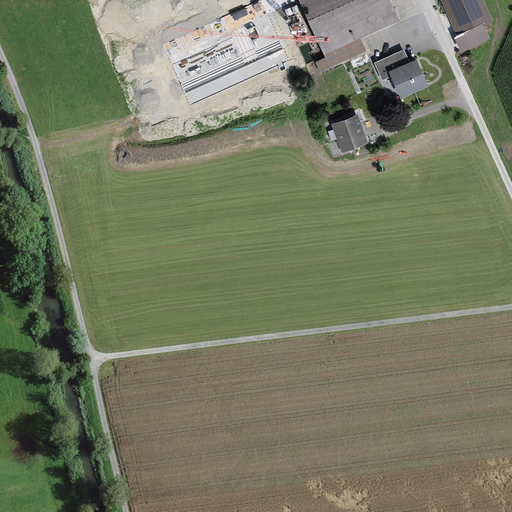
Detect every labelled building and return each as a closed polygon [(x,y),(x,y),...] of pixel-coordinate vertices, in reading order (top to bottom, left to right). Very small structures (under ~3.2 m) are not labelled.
[(303,0),(329,55),(317,61),(321,69),(365,49),(360,38),(400,20),(390,0),(303,0)] [(482,0),(445,0),(467,47),(488,37),(481,22),(490,18),(482,0)] [(311,43),(317,59),(325,55),(319,40),(311,43)] [(404,51),(377,64),(385,81),(392,78),(403,100),(429,87),(416,60),(410,63),(404,51)] [(359,114),(333,123),(343,150),(368,141),(359,114)]
